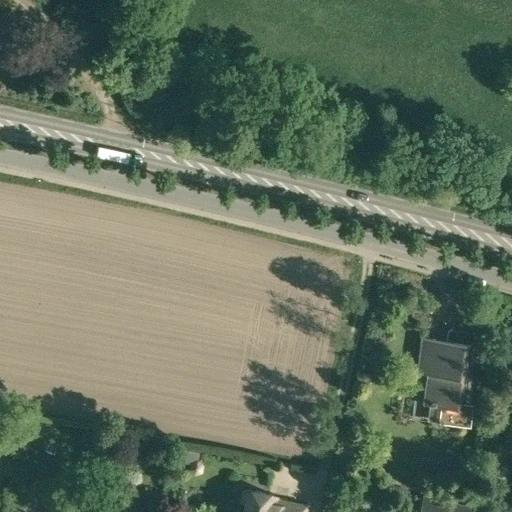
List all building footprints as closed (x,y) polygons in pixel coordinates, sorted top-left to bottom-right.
[(446,333),(446,340),(420,336),(415,372),(426,373),(422,403),(428,404),(426,420),(469,425),(472,404),(464,403),(469,360),(484,362),(487,336),(473,334),(473,331),(451,328),(449,329),(448,330),(447,331),(446,332),(446,333)] [(0,453),(7,455),(12,426),(0,423),(0,425),(0,453)] [(16,423),(15,429),(24,431),(25,424),(16,423)] [(21,445),(25,444),(27,440),(26,435),(22,433),(17,435),(15,439),(17,443),(21,445)] [(179,450),(177,461),(196,465),(198,454),(179,450)] [(304,511),(306,504),(273,498),(274,496),(268,493),(248,489),(242,490),(240,500),(246,503),(244,511),(304,511)] [(444,498),(422,494),(418,511),(462,511),(464,501),(445,497),(445,498),(443,497),(444,498)] [(62,498),(59,511),(79,511),(81,501),(62,498)] [(161,511),(164,502),(151,500),(148,511),(161,511)]
